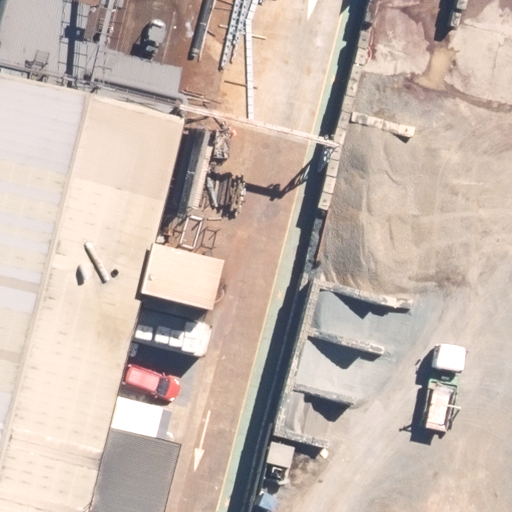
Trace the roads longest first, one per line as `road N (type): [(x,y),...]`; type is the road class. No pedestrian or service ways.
road 1 (unknown): [(279,0),(172,511)]
road 2 (unknown): [(511,409),(361,399),(323,422),(297,511)]
